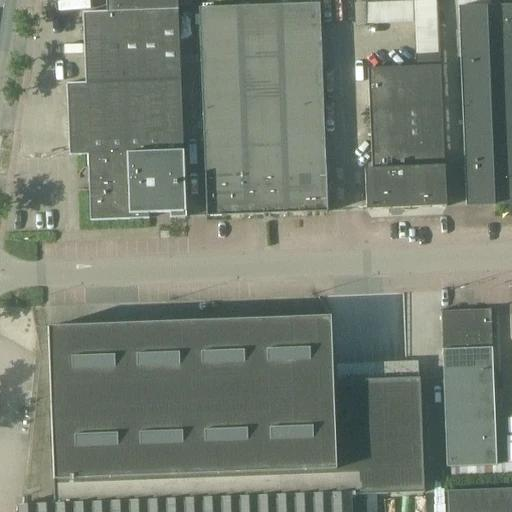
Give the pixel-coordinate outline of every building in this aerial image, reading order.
[(105,0),(106,13),(177,10),(177,0),(105,0)] [(413,1),(413,21),(415,56),(415,68),(379,69),(379,60),(367,60),(368,70),(372,171),(364,171),(366,212),(373,211),(445,209),(439,55),(438,20),(437,0),(413,1)] [(511,0),(504,0),(505,7),(486,7),(458,9),(467,209),(511,207),(511,0)] [(355,28),(365,27),(364,3),(354,4),(355,28)] [(206,218),(326,213),(319,5),(199,9),(206,218)] [(82,14),(85,84),(180,80),(177,10),(106,13),(82,14)] [(69,157),(86,156),(126,155),(183,153),(180,80),(85,84),(67,85),(69,157)] [(185,225),(183,153),(126,155),(86,156),(89,228),(185,225)] [(490,311),(440,313),(447,468),(496,467),(490,311)] [(54,508),(17,509),(17,511),(367,511),(367,496),(423,494),(419,379),(333,383),(330,318),(47,329),(54,508)] [(511,511),(511,489),(447,492),(447,511),(511,511)]
